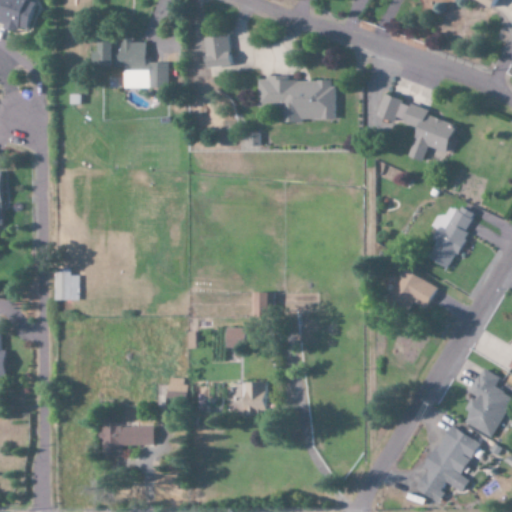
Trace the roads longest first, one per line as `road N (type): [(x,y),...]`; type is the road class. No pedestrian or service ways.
road 1 (residential): [(366,511),(511,259),(495,90),(247,0)]
road 2 (residential): [(38,511),(40,136),(16,111)]
